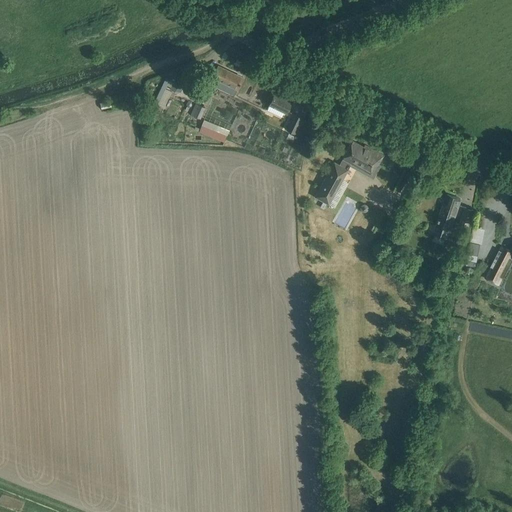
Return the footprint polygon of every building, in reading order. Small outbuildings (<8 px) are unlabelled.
[(212,76),(238,88),(243,77),(218,65),(212,76)] [(193,92),(201,96),(211,75),(203,71),(193,92)] [(181,86),(173,82),(170,89),(179,93),(183,87),(181,86)] [(275,91),(269,104),(286,112),(292,99),(275,91)] [(110,100),(100,103),(101,109),(111,107),(110,100)] [(197,104),(192,114),(199,118),(204,108),(197,104)] [(303,118),(294,114),(286,129),(296,134),(303,118)] [(198,130),(213,137),(218,124),(204,118),(198,130)] [(304,140),(295,136),(292,142),(301,146),(304,140)] [(334,162),(315,196),(328,204),(342,179),(347,169),(346,169),(349,164),(350,163),(372,175),(377,165),(378,164),(383,155),(370,147),(369,149),(363,146),(352,140),(342,157),(343,158),(339,165),(334,162)] [(460,199),(447,194),(435,228),(429,226),(427,232),(446,239),(453,219),(451,218),(453,213),(455,213),(460,199)] [(460,223),(468,226),(473,210),(465,207),(460,223)] [(468,253),(478,255),(480,243),(470,242),(468,253)] [(485,277),(499,284),(502,277),(503,278),(504,277),(503,276),(511,258),(511,245),(510,250),(501,246),(485,277)]
